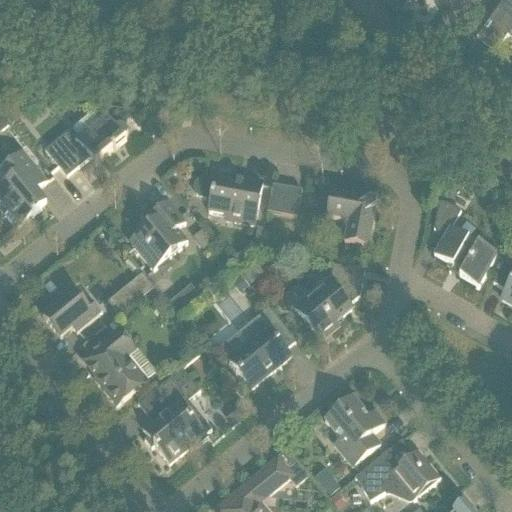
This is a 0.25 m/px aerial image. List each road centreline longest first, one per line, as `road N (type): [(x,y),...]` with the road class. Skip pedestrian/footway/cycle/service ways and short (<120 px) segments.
road 1 (residential): [(401,281),(413,195),(397,175),(191,138),(168,147),(0,286)]
road 2 (residential): [(171,511),(373,346)]
road 3 (tertiary): [(142,511),(0,340)]
road 4 (residential): [(511,511),(373,346)]
road 5 (residential): [(511,105),(438,66),(435,51),(472,0)]
road 6 (residential): [(511,345),(401,281)]
